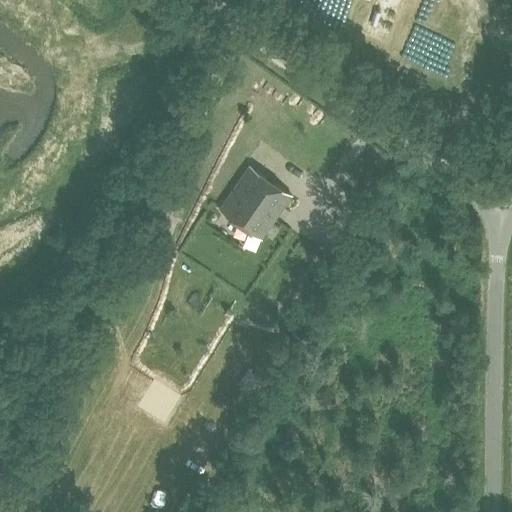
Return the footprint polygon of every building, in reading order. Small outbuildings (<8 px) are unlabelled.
[(385,0),(375,22),(390,29),(404,0),(385,0)] [(220,150),(212,161),(232,176),(264,133),(240,116),(217,147),(220,150)] [(180,190),(199,149),(182,141),(163,182),(180,190)] [(249,164),(219,208),(262,238),(292,194),(249,164)] [(162,193),(158,206),(170,210),(174,196),(162,193)] [(134,245),(146,256),(163,237),(151,226),(134,245)]
